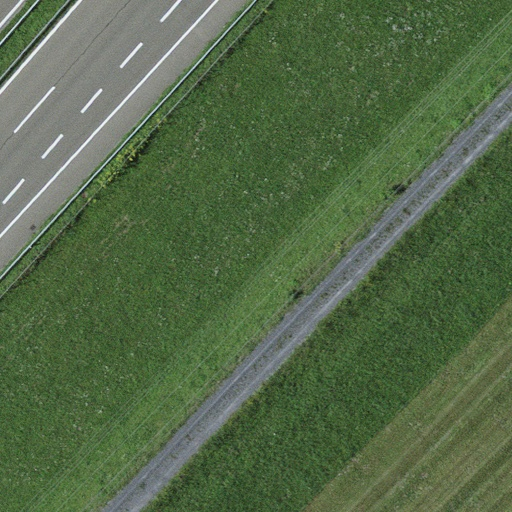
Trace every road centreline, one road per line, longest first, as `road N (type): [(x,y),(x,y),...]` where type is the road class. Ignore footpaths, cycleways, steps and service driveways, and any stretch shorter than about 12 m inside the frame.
road 1 (track): [(157,511),(323,316),(511,121)]
road 2 (motorway): [(0,156),(135,0)]
